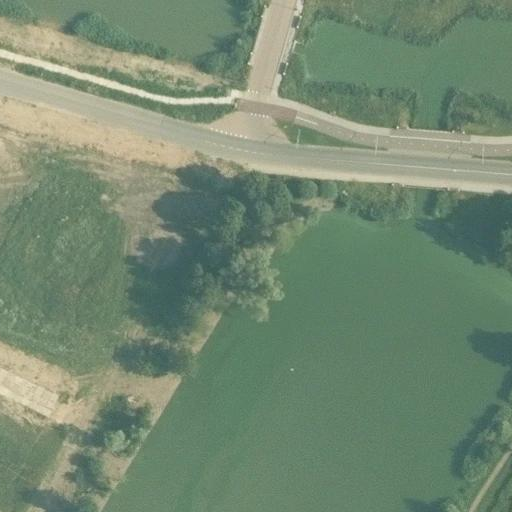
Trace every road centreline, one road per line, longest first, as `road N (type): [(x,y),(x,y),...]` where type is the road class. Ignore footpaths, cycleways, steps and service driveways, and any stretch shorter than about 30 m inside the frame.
road 1 (residential): [(247,151),(511,174)]
road 2 (residential): [(0,83),(247,151)]
road 3 (residential): [(285,0),(247,151)]
